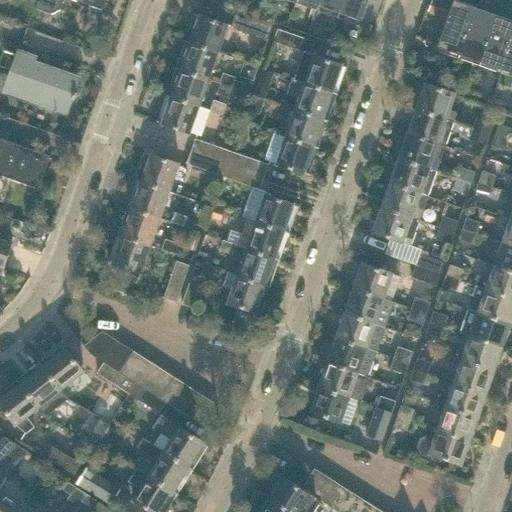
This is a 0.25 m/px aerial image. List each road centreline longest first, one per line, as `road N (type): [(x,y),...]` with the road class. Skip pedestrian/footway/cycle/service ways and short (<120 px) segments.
road 1 (residential): [(414,0),(265,423),(222,511)]
road 2 (residential): [(0,334),(34,302),(55,264),(150,0)]
